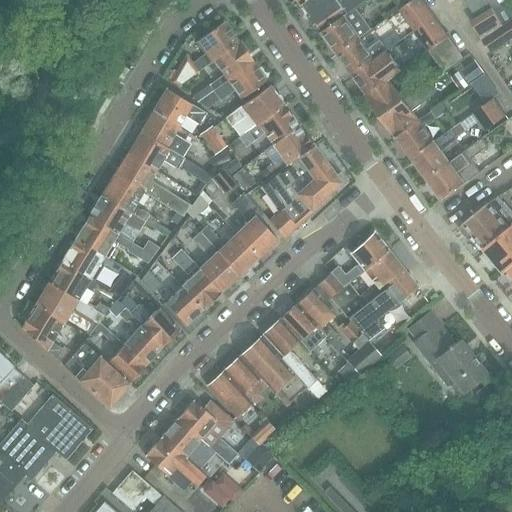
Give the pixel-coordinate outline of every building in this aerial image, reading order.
[(322,33),(356,8),(367,0),(343,0),(341,2),(339,0),(306,0),(301,4),(318,28),(319,28),(322,33)] [(415,30),(434,16),(422,0),(413,0),(400,10),(415,30)] [(469,0),(466,2),(477,19),(493,9),(500,4),(497,0),(469,0)] [(356,8),(322,33),(337,54),(360,38),(360,39),(372,30),(356,8)] [(504,27),(493,9),(477,19),(472,22),(483,41),(504,27)] [(400,38),(412,29),(400,15),(389,23),(400,38)] [(415,30),(430,52),(449,38),(434,16),(415,30)] [(511,21),(504,27),(483,41),(491,53),(511,39),(511,21)] [(238,43),(223,23),(196,42),(205,54),(193,64),(186,55),(170,83),(178,87),(211,63),(213,61),(238,43)] [(337,54),(352,75),(375,59),(375,60),(388,51),(381,41),(368,50),(360,39),(360,38),(337,54)] [(449,38),(430,52),(444,72),(464,58),(449,38)] [(197,103),(213,91),(252,62),(252,63),(253,62),(238,42),(238,43),(213,61),(223,75),(193,97),(197,103)] [(403,71),(388,51),(375,60),(375,59),(352,75),(367,95),(365,96),(366,97),(390,80),(403,71)] [(252,62),(213,91),(197,103),(198,102),(208,108),(219,100),(220,101),(234,91),(241,100),(266,82),(252,63),(252,62)] [(417,92),(412,85),(403,91),(405,94),(402,96),(390,80),(366,97),(381,118),(417,92)] [(381,118),(396,139),(420,121),(413,111),(435,96),(426,85),(417,92),(381,118)] [(244,135),(258,125),(284,106),(270,87),(242,106),(225,119),(231,127),(237,124),(244,135)] [(166,90),(153,111),(179,127),(185,117),(199,125),(206,114),(166,90)] [(507,117),(495,100),(475,114),(488,131),(507,117)] [(398,138),(413,158),(435,142),(423,125),(426,123),(428,126),(447,112),(442,105),(420,121),(396,139),(398,138)] [(262,131),(273,145),(298,127),(284,106),(258,125),(244,135),(239,138),(244,145),(262,131)] [(141,132),(183,160),(184,159),(181,157),(188,145),(173,136),(179,127),(153,111),(141,132)] [(435,142),(413,158),(428,179),(450,163),(449,162),(442,151),(458,140),(469,132),(462,122),(451,130),(447,133),(435,142)] [(299,126),(298,127),(273,145),(264,152),(272,164),(267,168),(272,175),(312,146),(313,145),(299,126)] [(201,135),(206,143),(216,136),(210,128),(201,135)] [(178,168),(183,160),(141,132),(127,153),(156,171),(162,162),(176,171),(178,168)] [(215,156),(223,150),(225,148),(216,136),(206,143),(215,156)] [(489,147),(483,139),(449,162),(450,163),(428,179),(443,200),(481,172),(471,159),(489,147)] [(272,175),(259,185),(269,199),(271,198),(279,209),(280,211),(269,221),(282,236),(283,235),(294,225),(287,216),(286,216),(297,207),(305,215),(327,195),(340,183),(328,167),(312,146),(272,175)] [(229,160),(223,150),(215,156),(222,165),(229,160)] [(156,171),(127,153),(114,175),(143,194),(182,218),(189,207),(150,182),(156,171)] [(238,163),(228,171),(243,190),(253,183),(238,163)] [(224,170),(213,179),(225,194),(236,185),(224,170)] [(143,194),(114,175),(101,196),(145,223),(149,216),(141,211),(140,212),(134,208),(143,194)] [(249,222),(236,234),(258,258),(277,240),(258,220),(263,215),(245,195),(243,193),(232,204),(249,222)] [(207,204),(199,195),(187,212),(192,218),(207,204)] [(145,223),(101,196),(89,217),(117,235),(126,221),(140,230),(138,233),(160,247),(167,237),(144,223),(145,223)] [(484,250),(484,249),(511,225),(511,213),(498,197),(489,204),(463,225),(484,250)] [(117,235),(89,217),(75,239),(104,257),(113,243),(127,251),(126,252),(146,264),(151,257),(117,236),(117,235)] [(511,225),(484,249),(504,273),(511,266),(511,225)] [(206,230),(201,234),(240,275),(258,258),(236,234),(223,246),(207,229),(206,230)] [(364,271),(388,251),(374,233),(351,254),(359,264),(345,274),(338,266),(330,273),(343,287),(348,283),(364,271)] [(199,269),(221,292),(240,275),(201,234),(195,240),(211,258),(199,269)] [(104,257),(75,239),(62,261),(91,280),(91,279),(100,265),(117,275),(122,268),(104,257)] [(182,289),(203,311),(221,292),(199,269),(181,251),(171,260),(187,276),(190,273),(193,276),(181,287),(182,289)] [(347,318),(406,273),(388,251),(364,271),(375,285),(359,297),(348,283),(343,287),(330,273),(317,285),(347,318)] [(91,280),(62,261),(48,283),(77,301),(85,289),(91,293),(97,283),(95,282),(91,279),(91,280)] [(158,276),(168,284),(177,273),(167,265),(158,276)] [(149,270),(141,281),(151,293),(161,284),(149,270)] [(406,273),(347,318),(350,321),(362,334),(367,340),(383,327),(377,319),(417,288),(406,273)] [(121,297),(133,282),(124,275),(112,289),(121,297)] [(48,283),(35,305),(64,322),(73,308),(77,311),(77,312),(98,324),(102,316),(94,311),(77,301),(48,283)] [(185,327),(203,311),(182,289),(165,305),(185,327)] [(296,304),(326,337),(330,341),(337,335),(326,323),(336,314),(313,289),(296,304)] [(129,299),(121,306),(162,349),(180,332),(159,310),(150,318),(139,305),(136,308),(129,299)] [(162,349),(121,306),(117,302),(106,315),(113,321),(116,317),(125,324),(127,322),(136,331),(123,345),(146,366),(162,349)] [(99,304),(94,311),(102,316),(108,309),(99,304)] [(310,352),(326,337),(296,304),(280,319),(300,341),(310,352)] [(64,322),(35,305),(21,329),(58,364),(69,352),(63,348),(61,350),(51,344),(64,322)] [(429,312),(408,329),(417,340),(414,342),(448,386),(455,382),(464,393),(487,375),(459,341),(454,344),(429,312)] [(280,359),(306,387),(308,389),(317,381),(289,351),(300,341),(280,319),(263,334),(283,356),(280,359)] [(367,340),(362,334),(350,321),(345,327),(342,324),(338,327),(358,349),(367,340)] [(118,350),(106,363),(130,384),(146,366),(123,345),(123,346),(111,335),(106,339),(118,350)] [(286,407),(292,401),(306,387),(280,359),(260,337),(240,356),(266,385),(286,407)] [(368,342),(347,361),(359,375),(381,356),(368,342)] [(130,384),(106,363),(84,343),(63,367),(109,409),(130,384)] [(402,345),(386,358),(395,369),(410,356),(402,345)] [(0,402),(5,398),(22,379),(13,370),(14,368),(0,355),(0,402)] [(240,356),(223,371),(250,401),(250,400),(253,403),(254,405),(261,398),(257,394),(266,385),(240,356)] [(237,419),(253,403),(250,400),(250,401),(223,371),(207,386),(237,419)] [(22,379),(5,398),(14,407),(32,388),(22,379)] [(21,420),(20,421),(55,452),(65,460),(92,429),(52,395),(38,412),(41,415),(30,427),(27,425),(21,420)] [(219,417),(223,413),(209,401),(203,409),(194,401),(177,419),(212,451),(228,465),(237,455),(218,438),(229,426),(219,417)] [(177,419),(161,437),(184,458),(198,470),(214,452),(212,451),(177,419)] [(262,444),(277,430),(268,420),(250,436),(260,446),(262,444)] [(0,454),(6,460),(24,476),(25,475),(31,480),(55,452),(20,421),(0,443),(0,454)] [(205,477),(184,458),(161,437),(145,456),(180,487),(188,478),(197,486),(205,477)] [(246,462),(257,472),(273,455),(262,444),(246,462)] [(0,454),(0,503),(0,504),(24,476),(6,460),(0,454)] [(122,483),(143,500),(152,489),(132,471),(122,483)] [(143,500),(122,483),(113,493),(133,511),(143,500)] [(178,511),(163,498),(150,511),(178,511)] [(114,511),(104,503),(96,511),(114,511)]
